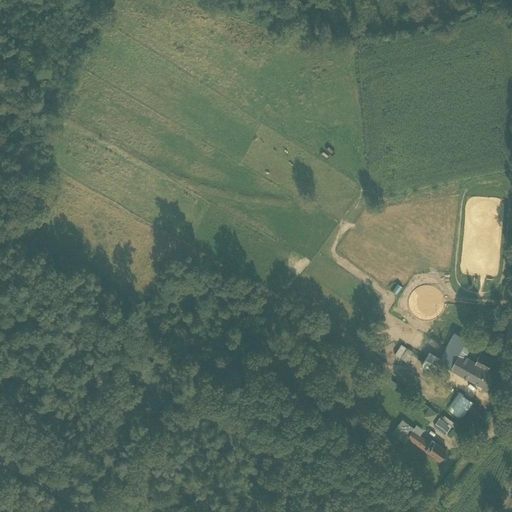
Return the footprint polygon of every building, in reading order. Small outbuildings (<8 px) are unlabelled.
[(439,363),(476,384),(485,368),(475,363),(465,357),(473,344),(455,334),(441,359),(439,363)] [(171,371),(180,355),(158,343),(150,359),(134,351),(132,355),(130,354),(129,355),(131,356),(130,359),(128,358),(127,360),(129,360),(127,363),(126,362),(125,364),(127,365),(125,368),(123,367),(123,368),(124,369),(123,372),(121,371),(120,372),(177,402),(178,401),(176,400),(177,397),(179,398),(180,397),(178,396),(180,393),(182,394),(182,392),(180,391),(182,388),(184,389),(185,388),(183,387),(184,384),(186,385),(187,384),(185,383),(187,379),(171,371)] [(401,345),(396,353),(401,356),(406,348),(401,345)] [(408,348),(400,358),(406,363),(414,353),(408,348)] [(437,366),(439,363),(441,359),(429,352),(425,359),(437,366)] [(475,363),(485,368),(487,370),(488,369),(493,360),(481,353),(475,363)] [(437,366),(425,359),(419,369),(432,375),(437,366)] [(496,374),(488,369),(487,370),(485,368),(476,384),(487,390),(491,384),(496,374)] [(388,379),(385,383),(394,390),(397,386),(388,379)] [(462,419),(474,402),(459,391),(447,409),(462,419)] [(434,422),(438,412),(427,407),(423,418),(434,422)] [(439,418),(433,427),(446,436),(452,427),(439,418)] [(405,440),(407,438),(413,428),(402,420),(393,432),(405,440)] [(407,438),(424,450),(429,444),(420,437),(423,432),(415,426),(413,428),(407,438)] [(424,450),(439,461),(446,451),(431,441),(429,444),(424,450)]
